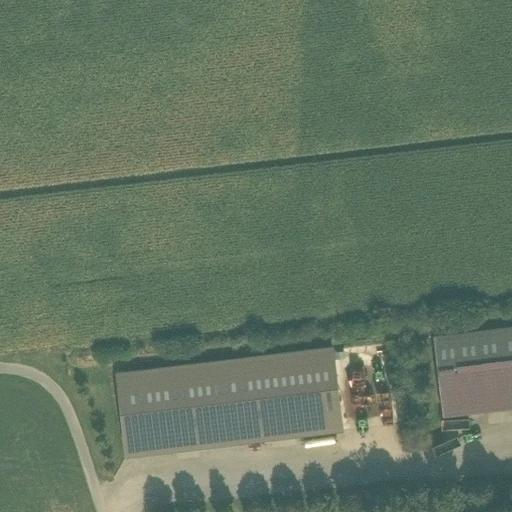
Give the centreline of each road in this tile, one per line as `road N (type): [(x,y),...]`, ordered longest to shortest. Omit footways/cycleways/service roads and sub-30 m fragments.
road 1 (track): [(155,511),(511,467)]
road 2 (unclassified): [(0,368),(33,376),(70,411),(105,511)]
